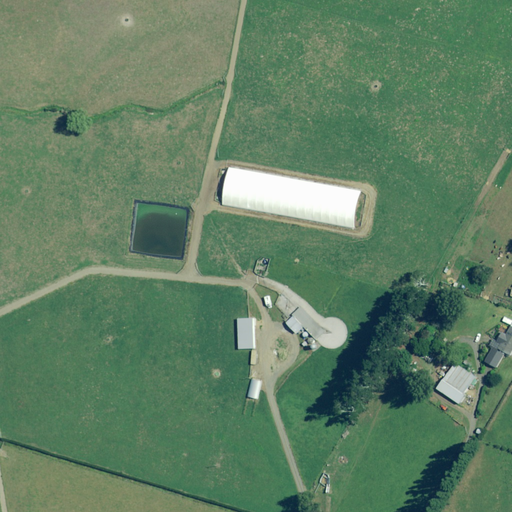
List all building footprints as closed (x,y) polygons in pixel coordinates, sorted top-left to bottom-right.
[(311,193),(280,187),(278,197),(309,202),(311,193)] [(327,331),(303,307),(288,323),(299,334),(312,347),(327,331)] [(511,322),(511,320),(505,316),(501,323),(508,328),(511,322)] [(257,349),(257,318),(240,318),(241,349),(257,349)] [(511,354),(511,327),(508,334),(504,332),(496,347),(495,347),(487,361),(498,368),(507,353),(511,355),(511,354)] [(477,376),(457,362),(445,380),(468,395),(472,389),(469,387),(477,376)] [(263,381),(253,379),(249,397),(259,399),(263,381)]
